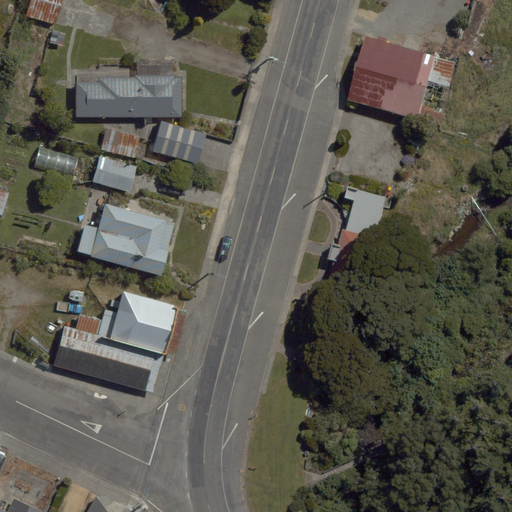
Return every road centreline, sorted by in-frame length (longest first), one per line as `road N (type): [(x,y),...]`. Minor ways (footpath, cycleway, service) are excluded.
road 1 (primary): [(320,0),(215,381),(204,485)]
road 2 (residential): [(0,392),(204,485)]
